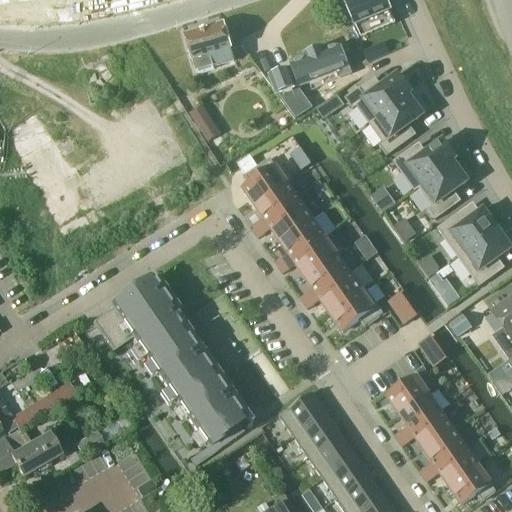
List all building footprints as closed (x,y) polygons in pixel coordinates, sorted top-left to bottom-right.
[(384,0),(342,0),(344,2),(355,28),(356,28),(390,13),(390,12),(384,0)] [(329,14),(318,18),(323,31),(334,27),(329,14)] [(209,59),(230,53),(222,25),(185,37),(196,74),(212,70),(209,59)] [(384,44),(376,47),(381,58),(389,55),(384,44)] [(333,81),(349,75),(338,47),(290,66),(298,87),(330,74),(333,81)] [(117,58),(99,62),(107,95),(125,91),(117,58)] [(99,62),(84,66),(92,99),(107,95),(99,62)] [(63,72),(46,76),(53,106),(70,102),(63,72)] [(44,76),(28,81),(37,111),(53,106),(44,76)] [(370,127),(408,99),(407,97),(411,94),(398,77),(377,92),(370,82),(345,100),(353,111),(357,108),(370,127)] [(310,94),(299,98),(303,110),(314,106),(310,94)] [(335,96),(329,100),(337,111),(343,107),(335,96)] [(409,100),(408,99),(370,127),(383,145),(379,148),(387,158),(411,141),(404,130),(422,118),(420,115),(423,113),(412,98),(409,100)] [(202,107),(189,115),(199,131),(212,123),(202,107)] [(393,164),(414,193),(453,165),(452,163),(456,161),(443,143),(421,159),(414,149),(393,164)] [(251,160),(238,169),(240,171),(245,179),(250,186),(243,191),(255,209),(288,187),(270,161),(258,170),(253,163),(251,160)] [(414,193),(415,193),(419,191),(431,208),(428,211),(435,222),(456,207),(449,197),(467,184),(453,165),(414,193)] [(300,204),(288,187),(255,209),(264,222),(258,226),(264,236),(271,232),(268,227),(300,204)] [(300,204),(268,227),(271,232),(280,244),(312,222),(300,204)] [(437,230),(458,260),(496,233),(497,232),(483,213),(465,226),(458,216),(437,230)] [(292,262),(325,240),(312,222),(280,244),(289,257),(282,262),(289,272),(296,267),(292,262)] [(258,226),(252,231),(255,235),(259,241),(264,236),(258,226)] [(500,274),(493,264),(510,251),(497,232),(496,233),(458,260),(479,289),(500,274)] [(365,239),(355,246),(360,252),(370,245),(365,239)] [(325,240),(292,262),(296,267),(305,280),(337,258),(325,240)] [(337,258),(305,280),(314,293),(307,297),(314,307),(321,303),(317,298),(350,276),(349,275),(337,258)] [(282,262),(276,266),(279,271),(283,276),(289,272),(282,262)] [(350,276),(317,298),(321,303),(329,315),(361,293),(361,292),(350,276)] [(443,283),(437,276),(429,282),(434,290),(443,283)] [(110,309),(111,311),(92,324),(113,354),(132,341),(207,450),(188,463),(193,470),(245,435),(240,428),(248,422),(233,400),(150,281),(110,309)] [(361,293),(329,315),(342,334),(360,322),(365,329),(383,316),(365,290),(361,292),(361,293)] [(401,296),(389,304),(405,326),(416,318),(401,296)] [(307,297),(300,302),(304,307),(307,312),(314,307),(307,297)] [(511,360),(511,301),(491,316),(502,332),(491,339),(508,363),(511,360)] [(463,318),(456,323),(458,326),(452,330),(458,339),(471,329),(463,318)] [(431,339),(419,347),(435,369),(446,361),(431,339)] [(416,379),(387,399),(400,417),(429,397),(428,395),(416,379)] [(66,384),(33,404),(40,416),(73,397),(66,384)] [(278,419),(293,440),(326,417),(312,397),(314,396),(313,395),(278,419)] [(429,397),(400,417),(401,420),(409,430),(402,435),(409,445),(416,440),(412,435),(441,415),(431,399),(429,397)] [(0,440),(16,431),(0,404),(0,440)] [(441,415),(412,435),(416,440),(424,453),(454,433),(441,415)] [(326,417),(293,440),(307,461),(341,438),(326,417)] [(496,431),(488,436),(492,442),(500,437),(496,431)] [(433,466),(427,470),(433,480),(440,476),(437,471),(466,451),(454,433),(424,453),(433,466)] [(95,435),(74,448),(79,457),(101,445),(95,435)] [(395,439),(395,440),(398,445),(402,450),(402,449),(409,445),(402,435),(395,439)] [(20,480),(60,459),(49,437),(12,458),(3,442),(0,444),(0,474),(13,467),(20,480)] [(341,438),(307,461),(322,482),(355,459),(341,438)] [(466,451),(437,471),(440,476),(449,489),(478,468),(466,451)] [(355,459),(322,482),(336,502),(369,480),(355,459)] [(222,472),(226,480),(236,473),(232,466),(222,472)] [(449,489),(462,507),(477,497),(482,503),(496,494),(478,468),(449,489)] [(427,470),(419,475),(423,481),(426,485),(427,485),(433,480),(427,470)] [(369,480),(336,502),(342,511),(366,511),(384,500),(369,480)] [(391,511),(384,500),(366,511),(391,511)] [(287,511),(282,503),(269,511),(266,511),(287,511)]
